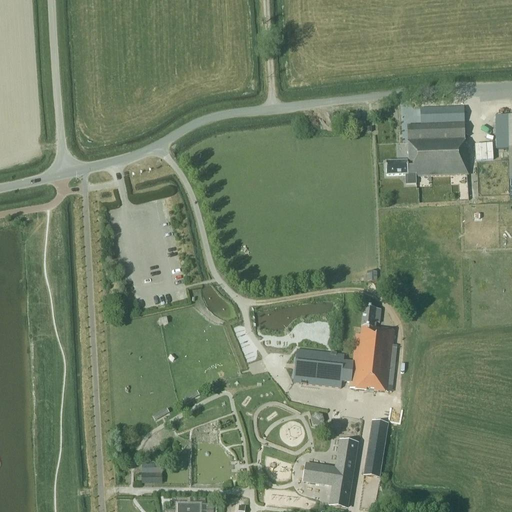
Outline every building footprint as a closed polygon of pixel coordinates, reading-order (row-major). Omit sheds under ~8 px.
[(407,162),(386,163),(386,177),(405,176),(406,181),(406,186),(416,185),(416,178),(469,176),(467,150),(465,150),(463,108),(437,109),(437,125),(407,126),(409,163),(407,163),(407,162)] [(511,116),(496,117),(496,143),(506,143),(506,150),(509,149),(509,181),(511,181),(511,116)] [(492,144),(474,145),(475,162),(493,161),(492,144)] [(480,177),(481,194),(494,193),(493,187),(491,187),(491,172),(485,172),(485,177),(480,177)] [(377,273),(369,273),(369,282),(377,282),(377,273)] [(350,390),(353,390),(388,394),(394,332),(375,330),(376,324),(379,324),(381,311),(363,309),(361,328),(362,328),(361,336),(356,335),(353,364),(343,363),(344,356),(297,351),(293,384),(340,389),(341,382),(350,383),(350,390)] [(240,338),(246,335),(243,328),(236,331),(240,338)] [(197,392),(182,401),(185,405),(200,396),(197,392)] [(167,410),(152,418),(155,422),(169,414),(167,410)] [(313,424),(323,426),(325,415),(314,414),(313,424)] [(364,476),(379,479),(388,425),(372,422),(364,476)] [(330,506),(346,509),(357,445),(340,443),(336,471),(332,470),(332,469),(327,468),(327,469),(306,466),(304,482),(333,487),(330,506)] [(142,474),(142,484),(162,484),(162,474),(142,474)] [(163,505),(163,511),(213,511),(213,506),(205,506),(205,500),(172,499),(172,506),(163,505)]
